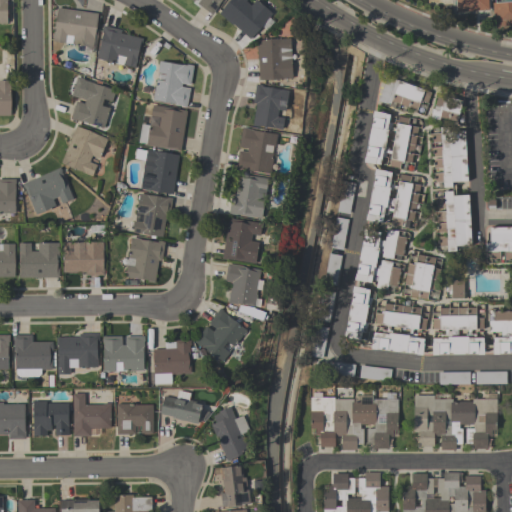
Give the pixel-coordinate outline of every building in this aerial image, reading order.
[(190,0),(222,0),(214,11),(212,15),(197,3),(199,0),(194,0),(193,2),(190,0)] [(257,0),(272,13),(249,39),(233,24),(232,25),(218,14),(230,0),(246,0),(245,1),(250,5),(255,0),(257,0)] [(456,0),(457,12),(488,10),(487,0),(456,0)] [(511,0),(511,25),(494,27),(492,3),(494,3),(494,0),(511,0)] [(57,8),(97,13),(92,47),(91,53),(83,52),(84,46),(71,45),(72,36),(66,35),(65,44),(52,42),(57,8)] [(134,68),(96,59),(102,33),(101,32),(103,25),(121,30),(120,33),(143,38),(141,45),(139,45),(134,68)] [(292,79),(259,81),(256,40),(290,38),(292,79)] [(152,101),(155,80),(164,81),(165,74),(157,73),(158,61),(186,65),(186,64),(193,65),(190,85),(182,84),(181,87),(189,88),(186,108),(180,107),(180,105),(152,101)] [(427,103),(420,100),(417,110),(391,101),(389,105),(377,101),(386,77),(430,93),(427,103)] [(103,129),(75,120),(75,121),(70,119),(75,101),(84,103),(85,100),(76,97),(82,79),(89,81),(89,82),(115,90),(111,102),(103,99),(101,106),(109,109),(103,129)] [(0,81),(10,81),(10,116),(0,116),(0,81)] [(288,90),(285,111),(278,110),(277,117),(284,118),(283,130),(259,126),(259,127),(252,126),(255,103),(253,103),(255,84),(262,85),(262,86),(288,90)] [(457,122),(439,118),(439,119),(430,117),(432,109),(439,110),(440,106),(434,105),(437,95),(462,101),(457,122)] [(186,111),(180,151),(145,145),(152,105),(186,111)] [(411,163),(401,161),(399,168),(388,166),(391,154),(386,153),(385,157),(382,157),(380,165),(375,164),(375,165),(363,163),(365,156),(366,157),(373,118),(372,118),(373,111),(385,114),(390,115),(389,122),(392,123),(391,127),(396,128),(398,116),(409,118),(407,126),(417,128),(411,163)] [(107,139),(99,159),(92,156),(89,162),(96,165),(92,177),(60,164),(75,126),(107,139)] [(276,134),(274,146),(273,146),(271,153),(274,154),(270,175),(235,169),(238,150),(247,152),(247,148),(238,147),(242,127),(248,128),(248,129),(276,134)] [(467,182),(452,183),(452,188),(443,188),(443,182),(435,183),(434,173),(443,173),(443,168),(434,169),(433,159),(441,159),(441,157),(433,157),(433,147),(441,147),(441,142),(432,143),(432,134),(440,133),(440,128),(448,127),(449,133),(464,132),(467,182)] [(171,195),(139,189),(144,161),(133,159),(135,149),(145,151),(146,150),(178,156),(171,195)] [(35,215),(24,188),(23,188),(21,184),(60,167),(62,172),(61,173),(72,199),(61,204),(58,196),(51,199),(55,207),(35,215)] [(415,222),(402,219),(401,226),(390,224),(392,212),(388,211),(387,215),(383,215),(382,223),(377,222),(377,223),(365,221),(366,215),(367,215),(375,176),(374,176),(375,169),(387,172),(392,173),(390,180),(394,181),(393,185),(398,186),(400,174),(411,176),(409,184),(422,186),(415,222)] [(228,214),(231,195),(234,196),(237,173),(243,174),(243,175),(267,179),(261,219),(236,214),(236,215),(228,214)] [(0,179),(15,179),(15,184),(14,184),(14,214),(0,214),(0,179)] [(355,183),(349,213),(337,211),(342,180),(355,183)] [(469,195),(471,246),(456,247),(456,251),(447,252),(447,246),(439,246),(438,236),(446,236),(446,233),(438,233),(438,223),(445,223),(445,220),(437,221),(437,212),(445,211),(445,207),(436,207),(436,198),(444,197),(443,192),(452,192),(453,196),(469,195)] [(132,233),(134,221),(142,222),(143,215),(136,213),(139,194),(165,198),(165,197),(172,198),(169,216),(166,215),(162,238),(132,233)] [(343,249),(330,247),(335,216),(348,218),(343,249)] [(255,264),(226,259),(225,260),(221,259),(228,218),(261,223),(259,236),(251,234),(250,241),(258,242),(255,264)] [(511,263),(504,263),(504,252),(499,253),(500,263),(491,263),(491,253),(485,253),(484,244),(489,244),(489,228),(511,228),(511,263)] [(354,281),(355,274),(356,274),(363,236),(362,236),(363,230),(376,232),(375,233),(380,233),(379,240),(385,241),(387,229),(398,231),(397,236),(406,238),(402,256),(394,254),(393,259),(381,257),(382,251),(378,250),(376,265),(380,266),(381,260),(392,262),(391,267),(401,269),(398,287),(388,286),(387,290),(376,288),(378,276),(372,275),(371,283),(366,282),(366,283),(354,281)] [(164,242),(161,261),(158,260),(154,283),(147,282),(147,281),(125,277),(131,238),(140,239),(139,240),(157,243),(157,241),(164,242)] [(63,242),(102,242),(102,269),(103,269),(103,276),(85,276),(85,272),(62,272),(62,267),(63,267),(63,242)] [(58,243),(58,277),(19,277),(19,243),(30,243),(30,251),(37,251),(37,243),(58,243)] [(14,244),(14,277),(0,277),(0,251),(2,251),(2,244),(14,244)] [(341,255),(335,285),(324,283),(329,253),(341,255)] [(408,263),(415,264),(417,254),(435,257),(433,268),(441,269),(437,290),(429,289),(427,299),(409,296),(411,286),(404,285),(408,263)] [(224,281),(227,264),(242,266),(242,267),(259,270),(256,295),(257,295),(255,306),(237,304),(237,305),(227,303),(231,282),(224,281)] [(450,280),(463,279),(463,298),(451,298),(451,294),(448,294),(448,291),(445,292),(445,286),(450,280)] [(369,291),(368,297),(371,297),(369,308),(368,308),(365,322),(367,322),(365,333),(361,332),(360,340),(355,339),(355,341),(343,338),(344,331),(345,331),(353,294),(352,293),(353,287),(365,289),(365,290),(369,291)] [(328,321),(317,319),(322,289),(334,291),(328,321)] [(420,307),(419,318),(426,319),(425,330),(418,329),(418,330),(412,329),(412,333),(416,334),(416,338),(424,339),(423,344),(424,344),(422,356),(416,356),(416,355),(377,350),(377,351),(370,350),(372,338),(373,338),(373,333),(381,334),(382,330),(386,330),(387,326),(382,326),(382,324),(375,324),(376,313),(383,314),(384,303),(420,307)] [(483,343),(484,343),(484,355),(477,355),(438,355),(438,356),(432,356),(432,344),(432,343),(432,338),(440,338),(440,334),(445,334),(445,330),(439,330),(439,329),(432,329),(432,318),(439,318),(439,308),(475,307),(476,318),(483,318),(483,329),(476,329),(476,330),(471,330),(471,334),(475,334),(475,338),(481,338),(483,338),(483,343)] [(194,343),(206,327),(213,332),(215,329),(208,324),(219,308),(224,311),(223,312),(228,316),(227,317),(246,330),(233,347),(227,342),(222,348),(229,353),(223,362),(199,345),(199,346),(194,343)] [(511,354),(499,354),(499,355),(492,355),(492,343),(493,343),(493,338),(500,338),(500,332),(489,332),(488,320),(493,320),(493,311),(511,311),(511,332),(511,336),(511,354)] [(310,355),(315,325),(328,327),(323,357),(310,355)] [(98,333),(98,341),(96,341),(96,358),(97,358),(97,367),(70,367),(70,374),(57,374),(57,358),(58,358),(58,345),(56,345),(56,337),(78,337),(78,333),(98,333)] [(0,369),(0,335),(9,335),(9,342),(8,342),(8,369),(0,369)] [(32,335),(32,342),(53,342),(53,351),(51,351),(52,370),(40,370),(40,374),(38,377),(18,377),(15,374),(15,370),(14,370),(14,349),(13,349),(13,336),(32,335)] [(144,336),(144,341),(143,341),(143,371),(103,372),(103,342),(102,342),(102,336),(121,336),(121,345),(125,345),(125,336),(144,336)] [(152,350),(175,349),(175,340),(190,340),(190,345),(189,345),(190,374),(171,374),(171,385),(153,385),(152,350)] [(355,365),(353,374),(323,370),(324,361),(355,365)] [(391,368),(390,378),(359,375),(360,365),(391,368)] [(469,371),(469,384),(438,384),(438,371),(469,371)] [(475,371),(506,371),(506,383),(475,383),(475,371)] [(201,403),(197,424),(171,418),(171,417),(159,414),(163,396),(175,398),(177,390),(189,392),(187,400),(201,403)] [(392,437),(388,437),(388,449),(373,449),(373,445),(366,445),(366,428),(373,428),(373,424),(359,425),(359,429),(363,429),(363,445),(356,445),(356,450),(341,450),(341,436),(334,436),(334,447),(320,447),(320,435),(315,435),(315,428),(310,428),(310,397),(334,397),(334,400),(353,399),(353,401),(360,401),(360,397),(371,397),(371,401),(373,401),(373,399),(374,399),(374,391),(397,391),(397,430),(392,430),(392,437)] [(73,436),(72,393),(84,393),(84,405),(103,404),(103,403),(110,403),(111,429),(90,429),(90,436),(73,436)] [(455,450),(440,450),(440,436),(433,436),(433,446),(419,446),(419,432),(413,432),(413,394),(433,394),(433,398),(452,398),(452,401),(472,401),(472,398),(496,398),(496,430),(491,430),(491,436),(487,436),(487,448),(472,448),(472,444),(465,444),(465,428),(473,428),(473,424),(459,424),(459,428),(462,428),(461,444),(455,444),(455,450)] [(33,436),(32,401),(46,401),(46,403),(68,403),(69,435),(55,436),(54,425),(51,425),(51,430),(46,430),(46,436),(33,436)] [(0,402),(3,402),(3,404),(24,404),(24,431),(25,430),(26,439),(8,440),(8,435),(0,435),(0,402)] [(153,434),(141,434),(141,426),(135,426),(135,434),(117,434),(116,404),(136,404),(136,405),(153,405),(153,434)] [(227,462),(219,443),(220,443),(217,436),(215,436),(210,425),(215,423),(212,416),(218,413),(217,411),(229,406),(235,419),(243,416),(249,431),(236,437),(237,439),(241,437),(248,453),(227,462)] [(241,466),(243,478),(245,478),(246,487),(244,487),(245,491),(248,490),(250,505),(241,506),(241,507),(227,509),(226,507),(222,508),(220,494),(223,493),(220,469),(241,466)] [(323,511),(323,493),(328,492),(327,485),(332,485),(332,474),(347,473),(347,478),(353,478),(354,494),(346,494),(346,498),(360,498),(360,494),(357,494),(357,478),(364,478),(364,472),(379,472),(379,486),(388,486),(388,511),(323,511)] [(401,511),(401,493),(406,493),(406,486),(411,486),(411,474),(426,474),(426,479),(433,479),(433,493),(425,493),(425,498),(439,498),(439,493),(437,493),(437,478),(442,478),(442,472),(458,472),(458,486),(464,486),(464,476),(480,476),(480,490),(484,490),(484,511),(401,511)] [(114,511),(114,495),(133,495),(133,497),(151,497),(151,511),(147,511),(114,511)] [(61,511),(61,500),(73,500),(73,499),(99,499),(99,511),(61,511)] [(34,508),(55,508),(55,511),(17,511),(17,500),(34,500),(34,508)]
